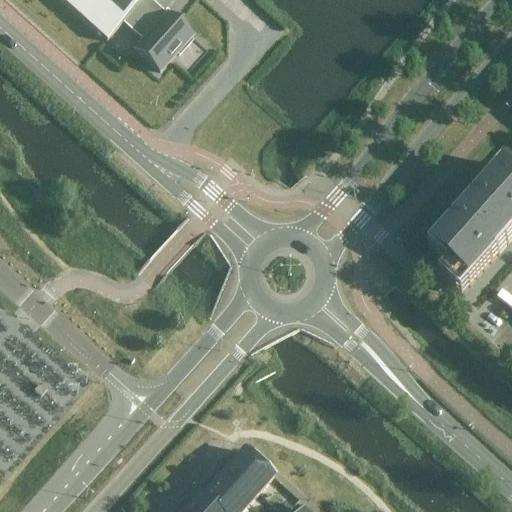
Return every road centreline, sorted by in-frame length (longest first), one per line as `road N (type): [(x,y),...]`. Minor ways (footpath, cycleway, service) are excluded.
road 1 (unclassified): [(262,246),(150,162),(0,27)]
road 2 (tertiary): [(507,0),(298,241)]
road 3 (tertiary): [(319,261),(511,44)]
road 4 (tertiary): [(511,486),(314,299)]
road 5 (tertiary): [(95,511),(276,311)]
road 6 (unclassified): [(0,276),(144,407)]
road 7 (tertiary): [(251,290),(144,407)]
road 8 (tertiary): [(144,407),(50,511)]
